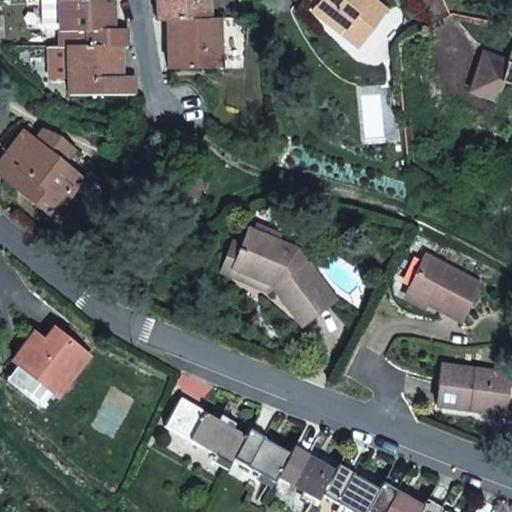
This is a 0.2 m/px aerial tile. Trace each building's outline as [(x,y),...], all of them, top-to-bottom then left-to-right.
[(112,0),(57,0),(58,31),(64,31),(64,47),(121,46),(126,46),(126,29),(113,29),(105,29),(105,16),(113,16),(112,0)] [(156,0),(157,21),(166,21),(211,19),(210,0),(156,0)] [(320,2),(317,0),(307,0),(316,7),(312,12),(340,34),(344,28),(333,20),(331,10),(320,2)] [(317,0),(320,2),(331,10),(333,20),(344,28),(340,34),(357,47),(387,10),(374,0),(317,0)] [(113,29),(113,16),(105,16),(105,29),(113,29)] [(211,19),(166,21),(167,68),(221,67),(221,20),(211,19)] [(64,47),(58,47),(47,47),(47,80),(67,80),(72,79),(73,95),(134,94),(133,77),(121,77),(112,77),(112,63),(121,64),(121,46),(64,47)] [(511,50),(508,62),(482,53),(468,93),(497,103),(504,84),(511,85),(511,50)] [(121,77),(121,64),(112,63),(112,77),(121,77)] [(36,142),(23,130),(7,150),(13,157),(2,170),(51,211),(78,179),(58,162),(70,149),(58,139),(45,132),(36,142)] [(202,175),(163,169),(159,192),(171,195),(169,207),(185,211),(196,200),(202,175)] [(249,230),(241,248),(233,268),(269,284),(300,325),(333,300),(297,250),(249,230)] [(233,268),(241,248),(232,244),(220,271),(266,292),(269,284),(233,268)] [(424,255),(403,292),(459,323),(479,284),(424,255)] [(34,336),(14,362),(57,397),(89,356),(54,330),(44,343),(34,336)] [(441,367),(437,404),(504,412),(509,374),(441,367)] [(164,428),(227,466),(231,459),(244,437),(231,429),(216,421),(180,400),(164,428)] [(271,419),(258,412),(253,422),(265,428),(271,419)] [(219,416),(216,421),(231,429),(234,424),(219,416)] [(244,437),(231,459),(273,482),(276,476),(288,456),(247,431),(244,437)] [(302,433),(295,443),(308,450),(315,440),(302,433)] [(288,456),(276,476),(317,499),(320,494),(332,473),(292,450),(288,456)] [(392,466),(385,477),(398,484),(405,473),(392,466)] [(336,467),(332,473),(320,494),(350,511),(364,511),(377,491),(336,467)] [(377,491),(364,511),(419,511),(422,508),(381,486),(377,491)] [(441,511),(425,503),(422,508),(419,511),(441,511)]
